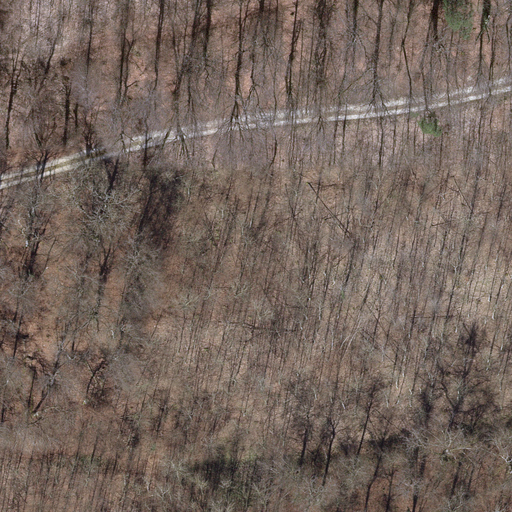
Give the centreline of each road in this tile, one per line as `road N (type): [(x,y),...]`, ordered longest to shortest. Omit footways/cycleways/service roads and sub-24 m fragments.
road 1 (track): [(0,185),(183,129),(459,99),(511,83)]
road 2 (track): [(0,450),(236,480),(511,430)]
road 3 (track): [(0,55),(33,56),(305,0)]
